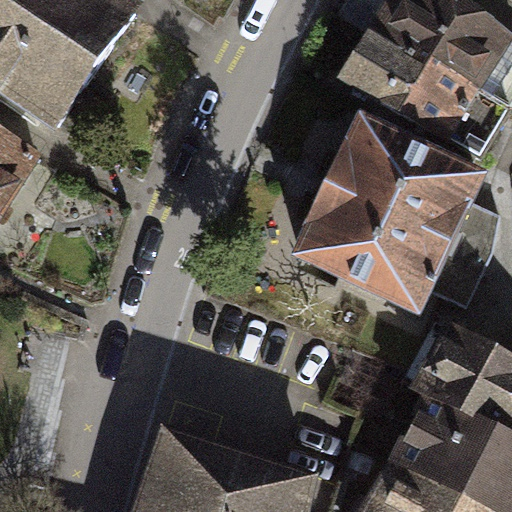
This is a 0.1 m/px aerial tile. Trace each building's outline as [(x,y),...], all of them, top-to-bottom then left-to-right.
[(138,14),(117,0),(0,0),(0,90),(55,130),(138,14)] [(511,57),(511,43),(439,0),(389,0),(369,33),(483,104),(511,57)] [(483,104),(369,33),(337,85),(451,156),(483,104)] [(502,225),(466,208),(477,185),(348,126),(318,192),(279,275),(407,334),(426,295),(462,311),(502,225)] [(0,138),(0,234),(44,167),(0,138)] [(486,367),(429,340),(414,371),(396,411),(439,431),(453,437),(486,367)] [(511,446),(511,380),(486,367),(453,437),(506,460),(511,446)] [(390,444),(368,489),(418,511),(511,511),(511,462),(506,460),(453,437),(439,431),(426,460),(390,444)] [(307,511),(311,499),(154,454),(136,511),(307,511)] [(418,511),(368,489),(357,511),(418,511)]
